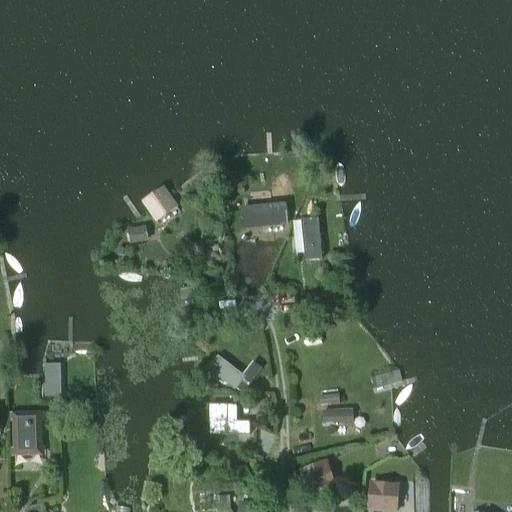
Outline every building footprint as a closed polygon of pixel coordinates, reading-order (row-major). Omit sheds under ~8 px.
[(155,224),(178,207),(163,186),(140,202),(155,224)] [(246,228),(287,224),(285,207),(244,211),(246,228)] [(306,262),(322,260),(318,220),(302,221),(306,262)] [(144,229),(130,231),(132,245),(147,242),(144,229)] [(306,318),(329,317),(328,300),(306,301),(306,318)] [(218,358),(209,369),(236,390),(236,389),(242,394),(261,369),(253,363),(242,377),(218,358)] [(60,365),(45,365),(45,397),(61,396),(60,365)] [(339,404),(339,394),(330,395),(320,396),(321,405),(339,404)] [(208,406),(208,436),(248,436),(248,422),(236,423),(236,406),(208,406)] [(324,426),(352,425),(351,410),(323,412),(324,426)] [(14,419),(14,427),(15,453),(38,452),(38,441),(40,441),(39,434),(38,434),(37,418),(14,419)] [(312,497),(334,488),(324,463),(302,472),(312,497)] [(395,511),(397,487),(371,485),(369,509),(395,511)] [(229,496),(216,497),(217,511),(230,511),(229,496)]
